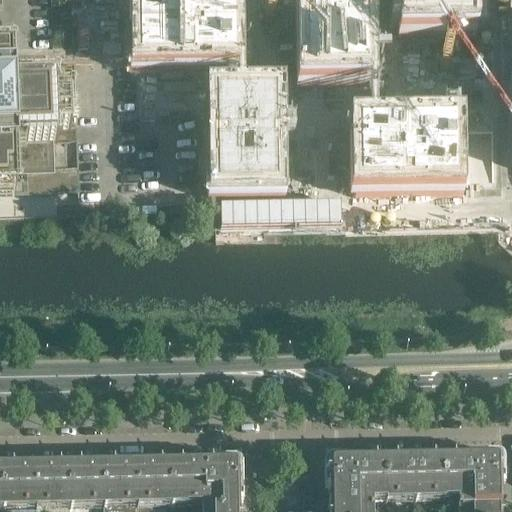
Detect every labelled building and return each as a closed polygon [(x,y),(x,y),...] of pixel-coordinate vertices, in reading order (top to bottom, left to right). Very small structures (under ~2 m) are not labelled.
[(109,0),(109,7),(136,7),(137,68),(211,66),(213,193),(492,188),(489,1),(464,2),(464,0),(109,0)] [(56,145),(56,131),(70,130),(69,98),(55,99),(54,84),(47,84),(47,70),(11,71),(10,57),(0,57),(0,197),(15,197),(14,176),(50,174),(49,146),(56,145)] [(500,497),(499,464),(499,463),(498,462),(497,461),(496,460),(471,461),(472,498),(500,497)] [(443,501),(442,461),(413,462),(414,502),(443,501)] [(472,511),(472,498),(471,461),(442,461),(443,501),(460,501),(460,511),(472,511)] [(385,502),(384,462),(355,463),(356,500),(356,511),(368,511),(368,502),(385,502)] [(414,502),(413,462),(384,462),(385,502),(414,502)] [(356,500),(355,463),(331,464),(330,464),(329,465),(328,465),(328,467),(327,467),(328,501),(356,500)] [(238,511),(238,469),(238,468),(237,467),(236,466),(235,466),(234,465),(203,466),(204,499),(214,499),(214,511),(238,511)] [(204,499),(203,466),(170,467),(170,507),(204,506),(203,511),(214,511),(214,499),(204,499)] [(137,507),(136,467),(102,468),(103,508),(137,507)] [(170,507),(170,467),(136,467),(137,507),(170,507)] [(103,508),(102,468),(69,469),(69,509),(103,508)] [(36,509),(35,469),(1,470),(2,510),(36,509)] [(69,509),(69,469),(35,469),(36,509),(69,509)] [(500,511),(500,497),(472,498),(472,511),(460,511),(500,511)] [(356,511),(356,500),(328,501),(328,511),(356,511)]
